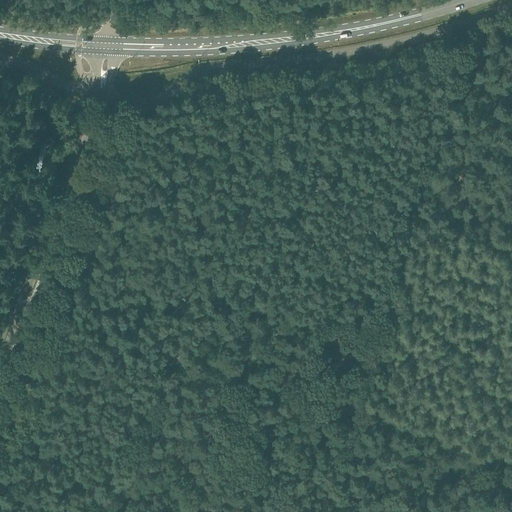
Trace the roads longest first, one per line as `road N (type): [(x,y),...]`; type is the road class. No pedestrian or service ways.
road 1 (track): [(344,511),(343,469),(355,419),(404,299),(406,253),(474,50),(511,34)]
road 2 (unclassified): [(101,94),(153,101),(191,75),(316,56),(511,7)]
road 3 (primary): [(109,45),(226,45),(321,34),(463,0)]
road 4 (unclassified): [(0,371),(101,94)]
